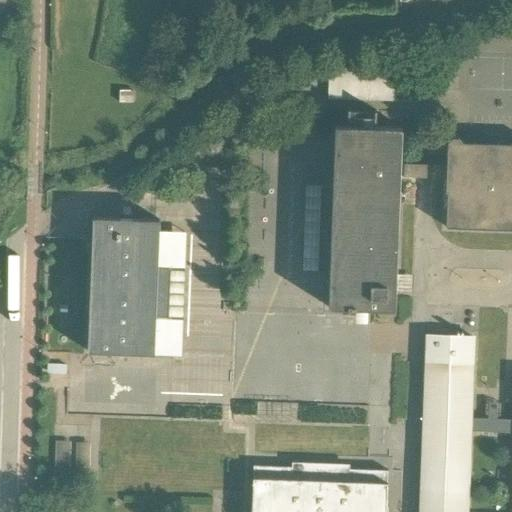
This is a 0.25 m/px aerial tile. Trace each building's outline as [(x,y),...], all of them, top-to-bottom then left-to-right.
[(67,41),(85,42),(86,26),(68,25),(67,41)] [(133,89),(118,89),(118,102),(133,102),(133,89)] [(347,124),(334,124),(331,186),(304,185),(301,270),(328,271),(326,307),(395,309),(400,126),(374,125),(373,108),(347,107),(347,124)] [(511,142),(462,141),(458,136),(451,136),(446,141),(445,164),(403,163),(402,176),(445,178),(444,192),(446,192),(445,226),(511,228),(511,142)] [(159,218),(92,216),(87,350),(181,353),(185,230),(159,229),(159,218)] [(472,416),(474,334),(425,332),(418,511),(466,511),(470,430),(472,416)] [(487,417),(472,416),(470,430),(511,431),(511,417),(499,417),(500,401),(488,401),(487,417)] [(384,511),(386,468),(348,467),(348,462),(290,460),(290,465),(252,464),(250,511),(384,511)]
